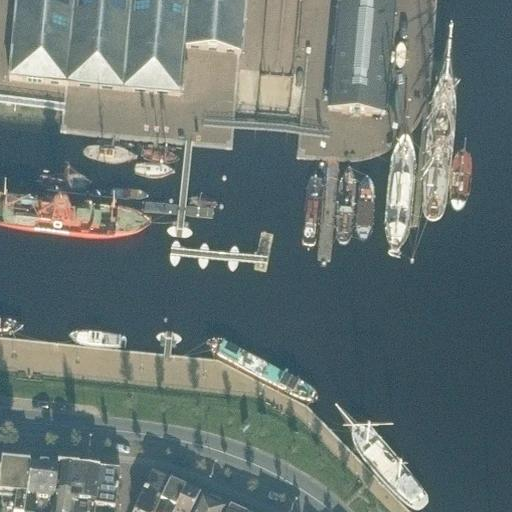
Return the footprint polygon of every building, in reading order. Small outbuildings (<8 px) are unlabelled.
[(242,55),(246,0),(17,0),(10,81),(181,98),(184,69),(185,50),(242,55)] [(385,117),(395,0),(339,0),(329,112),(385,117)] [(76,205),(2,201),(0,200),(0,226),(25,232),(122,241),(136,239),(143,235),(151,231),(154,229),(154,227),(147,220),(138,215),(124,211),(76,205)] [(14,511),(23,511),(24,509),(31,465),(2,462),(0,482),(0,494),(16,496),(14,511)] [(54,500),(58,468),(31,465),(24,509),(34,510),(36,498),(54,500)] [(73,511),(79,470),(58,468),(54,500),(52,511),(73,511)] [(93,511),(100,472),(79,470),(73,511),(93,511)] [(115,511),(121,474),(100,472),(93,511),(115,511)] [(158,511),(170,485),(152,477),(136,511),(158,511)] [(175,511),(185,491),(170,485),(158,511),(175,511)] [(193,511),(200,498),(185,491),(175,511),(193,511)] [(230,511),(231,511),(200,498),(193,511),(230,511)]
